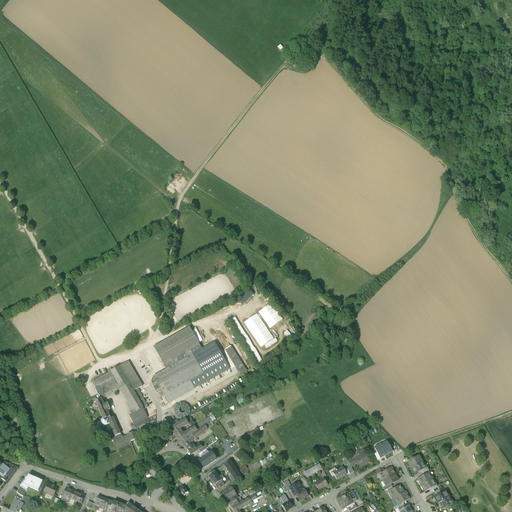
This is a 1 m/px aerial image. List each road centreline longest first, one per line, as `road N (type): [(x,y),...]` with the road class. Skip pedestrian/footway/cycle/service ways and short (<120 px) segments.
road 1 (track): [(322,56),(307,69),(278,70),(197,172),(176,209),(156,334),(101,365)]
road 2 (unknown): [(0,181),(101,365)]
road 3 (residential): [(228,511),(179,450),(161,451),(151,462),(164,490)]
road 4 (residential): [(23,465),(144,501)]
